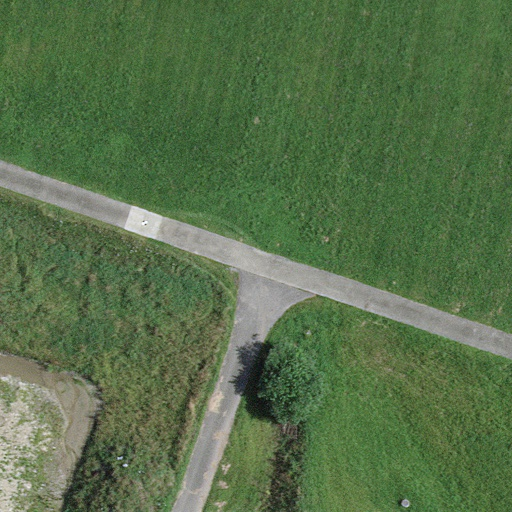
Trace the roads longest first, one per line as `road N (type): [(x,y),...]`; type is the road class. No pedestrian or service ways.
road 1 (track): [(0,172),(511,348)]
road 2 (track): [(193,511),(279,268)]
